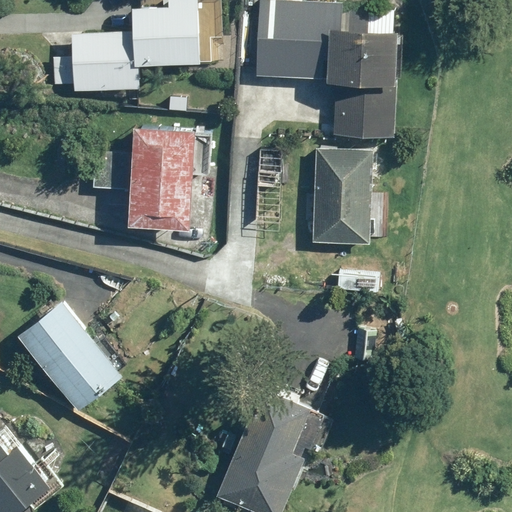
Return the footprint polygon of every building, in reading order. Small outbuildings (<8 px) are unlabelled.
[(144,78),(144,54),(206,53),(204,0),(132,0),(133,22),(79,23),(80,80),(144,78)] [(269,16),(267,81),(328,83),(326,142),(391,144),(394,69),(400,69),(401,20),(269,16)] [(190,110),(149,113),(156,211),(197,209),(190,110)] [(100,146),(98,183),(134,184),(136,148),(100,146)] [(314,151),(309,242),(369,246),(374,154),(314,151)] [(405,213),(372,211),(371,231),(405,232),(405,213)] [(68,297),(29,328),(86,398),(125,367),(68,297)] [(380,323),(359,323),(358,355),(379,356),(380,323)] [(273,382),(227,487),(282,511),(328,405),(273,382)] [(3,409),(0,411),(0,492),(13,510),(55,477),(3,409)]
